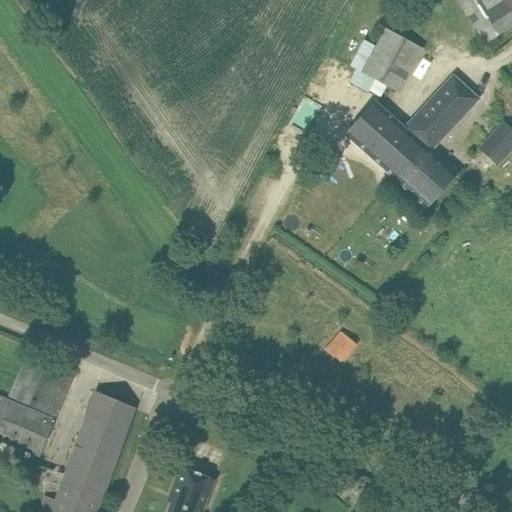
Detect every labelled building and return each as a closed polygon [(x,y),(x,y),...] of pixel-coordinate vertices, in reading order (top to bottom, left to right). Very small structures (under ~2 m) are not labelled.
[(511,0),(457,0),(486,44),(511,25),(511,0)] [(392,16),(376,47),(363,40),(349,65),(356,69),(349,82),(378,98),(386,86),(397,92),(421,48),(410,42),(417,30),(392,16)] [(374,101),(344,135),(426,208),(456,174),(431,151),(479,99),(452,75),(404,128),(374,101)] [(478,149),(497,166),(511,148),(511,131),(502,122),(478,149)] [(245,170),(253,153),(215,136),(207,152),(245,170)] [(355,344),(340,331),(325,349),(340,362),(355,344)] [(44,498),(38,511),(96,511),(133,409),(95,393),(55,502),(44,498)] [(0,439),(38,456),(53,420),(0,397),(0,439)] [(166,511),(197,511),(198,509),(202,510),(209,492),(205,490),(210,480),(213,481),(214,480),(180,467),(170,493),(173,494),(166,511)]
